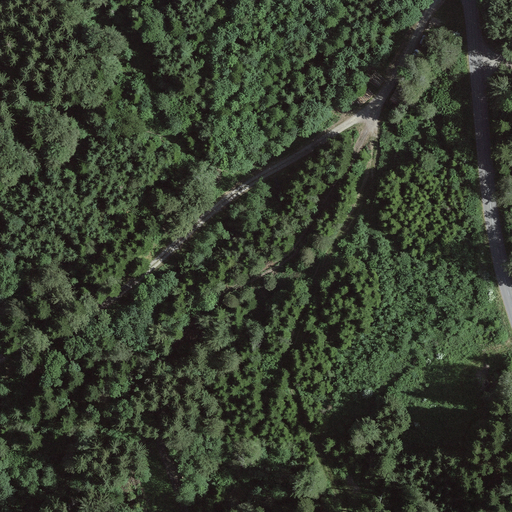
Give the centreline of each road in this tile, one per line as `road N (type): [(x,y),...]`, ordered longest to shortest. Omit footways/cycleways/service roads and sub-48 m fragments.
road 1 (track): [(438,0),(381,101),(233,192),(95,312),(0,359)]
road 2 (tertiary): [(511,306),(479,146),(469,0)]
